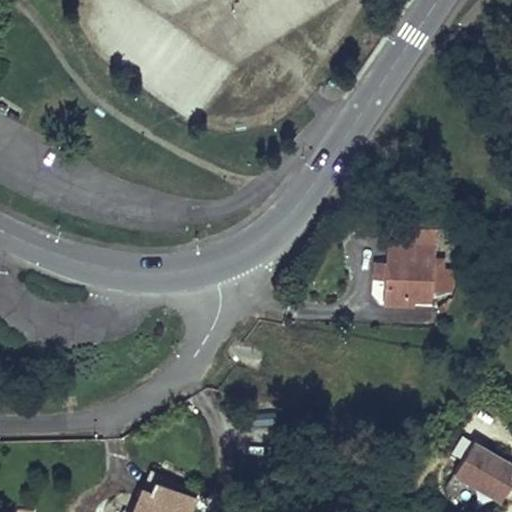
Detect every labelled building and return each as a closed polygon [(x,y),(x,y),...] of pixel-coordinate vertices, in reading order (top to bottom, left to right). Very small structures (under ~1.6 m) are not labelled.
[(390,243),(389,256),(415,258),(416,245),(390,243)] [(387,279),(386,297),(415,298),(433,300),(434,290),(454,291),(455,269),(446,268),(447,260),(436,259),(437,246),(416,245),(415,258),(389,256),(389,262),(387,279)] [(377,278),(387,279),(389,262),(379,261),(377,278)] [(415,298),(386,297),(386,305),(414,307),(415,298)] [(380,399),(386,364),(296,349),(290,383),(340,392),(338,402),(363,406),(365,396),(380,399)] [(497,500),(511,476),(511,466),(469,440),(450,472),(497,500)] [(151,500),(141,496),(133,511),(187,511),(193,500),(155,483),(151,492),(154,493),(151,500)] [(144,489),(141,496),(151,500),(154,493),(151,492),(144,489)]
